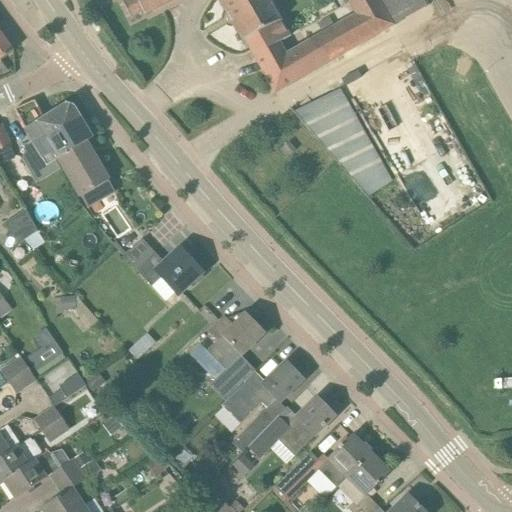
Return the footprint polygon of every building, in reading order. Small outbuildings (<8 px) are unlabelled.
[(131,0),(125,3),(131,15),(142,9),(145,14),(172,0),(131,0)] [(222,0),(276,93),(394,27),(379,0),(222,0)] [(0,33),(0,61),(14,52),(0,33)] [(392,181),(339,89),(292,111),(367,198),(392,181)] [(15,110),(35,146),(81,118),(74,106),(66,104),(44,119),(35,101),(15,110)] [(47,166),(58,159),(86,143),(93,139),(81,118),(35,146),(47,166)] [(0,149),(9,146),(1,126),(0,126),(0,149)] [(86,143),(58,159),(81,197),(88,208),(114,192),(107,181),(108,180),(86,143)] [(37,232),(25,210),(3,224),(18,244),(24,240),(37,232)] [(141,241),(123,257),(137,271),(154,255),(141,241)] [(137,271),(152,288),(162,278),(179,296),(202,274),(180,250),(164,265),(154,255),(137,271)] [(78,267),(79,259),(71,257),(70,266),(78,267)] [(0,319),(12,310),(0,294),(0,319)] [(62,311),(72,311),(76,310),(75,300),(75,298),(61,298),(62,311)] [(216,341),(205,351),(225,371),(209,386),(225,402),(255,371),(241,357),(264,335),(245,315),(232,328),(224,319),(209,334),(216,341)] [(67,356),(47,326),(36,333),(43,345),(28,355),(41,373),(67,356)] [(140,362),(160,343),(149,331),(129,349),(140,362)] [(21,358),(11,365),(26,388),(36,381),(21,358)] [(244,422),(259,407),(262,404),(267,409),(276,400),(279,403),(303,380),(286,363),(277,372),(266,362),(244,383),(245,384),(225,403),(244,422)] [(11,365),(1,371),(16,394),(26,388),(11,365)] [(94,394),(106,383),(95,370),(83,381),(94,394)] [(59,387),(67,399),(86,387),(78,375),(59,387)] [(247,448),(259,459),(278,440),(295,457),(335,417),(316,398),(288,427),(278,417),(273,422),(247,448)] [(54,407),(44,414),(59,437),(69,430),(54,407)] [(263,412),(232,444),(242,454),(247,448),(273,422),(263,412)] [(44,414),(34,421),(49,444),(59,437),(44,414)] [(116,417),(102,426),(110,436),(123,426),(116,417)] [(0,460),(20,446),(20,445),(7,426),(0,430),(0,460)] [(337,489),(338,488),(372,454),(353,435),(328,460),(318,470),(337,489)] [(0,485),(4,483),(48,452),(47,452),(41,456),(30,439),(20,445),(20,446),(0,460),(0,485)] [(50,476),(57,486),(79,471),(73,461),(70,463),(63,453),(50,456),(48,452),(4,483),(15,500),(50,476)] [(274,487),(282,496),(318,461),(309,452),(274,487)] [(83,454),(73,461),(79,471),(90,464),(83,454)] [(378,511),(381,510),(367,496),(391,473),(372,454),(338,488),(353,503),(360,510),(357,511),(378,511)] [(243,455),(233,466),(243,477),(254,466),(243,455)] [(156,457),(147,464),(156,477),(166,470),(156,457)] [(41,510),(42,511),(75,511),(84,506),(73,489),(86,481),(79,471),(57,486),(63,495),(41,510)] [(382,511),(381,510),(378,511),(423,511),(408,496),(392,511),(382,511)] [(188,511),(209,511),(201,502),(188,511)]
